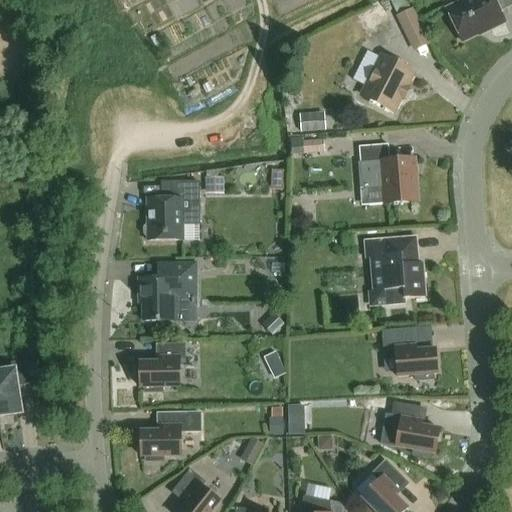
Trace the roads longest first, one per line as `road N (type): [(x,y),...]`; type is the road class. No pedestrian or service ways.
road 1 (unclassified): [(98,459),(99,272),(113,158)]
road 2 (track): [(113,158),(122,140),(202,131),(236,116),(262,38),(260,0)]
road 3 (unclassified): [(462,511),(488,429),(479,273)]
road 4 (unclassified): [(479,273),(471,148),(511,74)]
